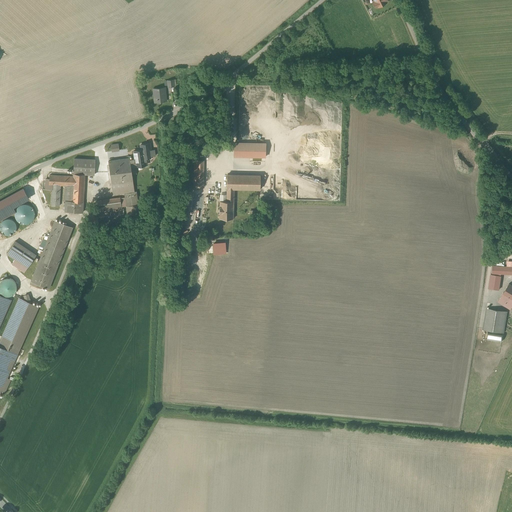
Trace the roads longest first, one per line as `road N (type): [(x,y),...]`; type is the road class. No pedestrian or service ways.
road 1 (unclassified): [(0,189),(202,98),(322,0)]
road 2 (unclassified): [(396,0),(444,97),(511,177)]
